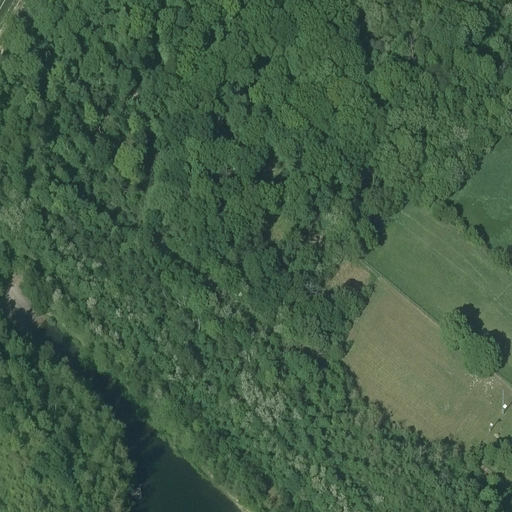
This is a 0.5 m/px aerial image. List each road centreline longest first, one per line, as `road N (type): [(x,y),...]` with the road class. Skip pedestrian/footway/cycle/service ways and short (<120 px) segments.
road 1 (unknown): [(447,71),(380,127),(313,124),(152,38),(121,32)]
road 2 (track): [(238,511),(141,408),(14,294),(0,266)]
road 3 (unknown): [(30,177),(121,32)]
